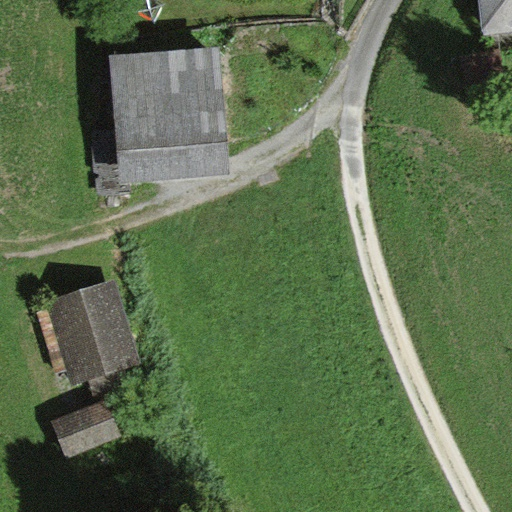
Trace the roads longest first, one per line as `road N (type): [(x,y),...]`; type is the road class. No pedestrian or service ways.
road 1 (residential): [(384,0),(341,91),(347,174),(378,295),(478,511)]
road 2 (track): [(0,241),(77,234),(240,173),(341,91)]
